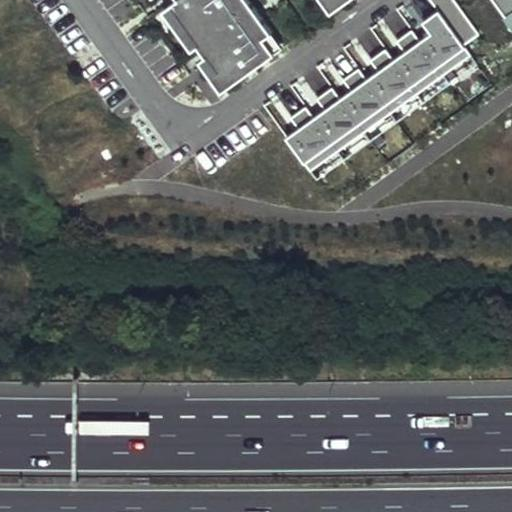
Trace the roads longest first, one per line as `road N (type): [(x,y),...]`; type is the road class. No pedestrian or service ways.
road 1 (motorway): [(511,439),(0,441)]
road 2 (residential): [(74,0),(158,131),(202,124),(373,0)]
